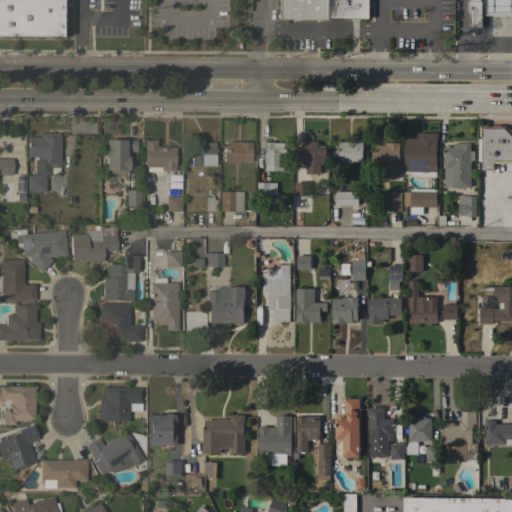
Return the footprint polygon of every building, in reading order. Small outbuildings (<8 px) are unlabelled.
[(0,0),(60,0),(60,36),(0,35),(0,0)] [(275,0),(369,0),(369,19),(275,18),(275,0)] [(511,13),(481,13),(481,27),(473,27),(473,25),(469,25),(469,13),(467,13),(467,0),(511,0),(511,13)] [(511,163),(493,163),(493,170),(482,170),(482,161),(478,161),(478,139),(477,139),(477,134),(479,134),(479,126),(493,126),(493,125),(501,125),(501,126),(506,126),(509,129),(510,129),(511,131),(511,163)] [(59,166),(58,166),(58,170),(53,173),(50,173),(50,174),(33,174),(33,159),(37,159),(37,156),(26,156),(26,136),(39,136),(40,132),(59,132),(59,166)] [(404,138),(416,138),(417,133),(437,133),(437,143),(436,143),(436,177),(427,177),(427,172),(422,172),(422,177),(416,177),(416,172),(411,172),(411,174),(405,174),(405,172),(404,172),(404,138)] [(108,173),(108,169),(104,169),(104,156),(103,156),(103,144),(104,144),(104,139),(136,139),(135,151),(129,151),(129,160),(127,160),(127,173),(108,173)] [(143,139),(155,139),(155,146),(174,146),(174,161),(175,161),(175,170),(161,170),(161,172),(145,172),(145,166),(143,166),(143,139)] [(192,165),(192,141),(214,141),(214,146),(215,165),(192,165)] [(223,161),(223,152),(226,152),(226,141),(251,141),(251,145),(250,145),(250,161),(223,161)] [(317,141),(317,146),(325,146),(325,155),(326,155),(326,165),(320,165),(320,174),(305,174),(306,164),(302,164),(302,156),(295,156),(295,145),(303,145),(303,141),(317,141)] [(265,158),(264,158),(264,153),(265,153),(265,142),(274,142),(274,143),(286,143),(286,155),(283,155),(283,171),(265,170),(265,158)] [(362,142),(362,162),(350,162),(350,163),(346,163),(346,161),(338,161),(338,142),(362,142)] [(396,177),(385,177),(385,162),(379,162),(379,167),(371,167),(371,153),(376,153),(376,145),(384,145),(384,142),(399,142),(399,146),(399,162),(397,162),(396,177)] [(470,151),(474,151),(474,160),(470,160),(470,187),(450,187),(450,186),(444,186),(444,168),(443,168),(443,147),(452,147),(452,143),(462,143),(470,143),(470,151)] [(0,157),(11,158),(11,174),(0,174),(0,157)] [(26,191),(26,174),(44,174),(44,191),(26,191)] [(276,195),(257,195),(257,182),(276,182),(276,195)] [(309,195),(301,195),(301,199),(296,199),(296,195),(294,195),(294,182),(309,182),(309,195)] [(125,189),(139,189),(139,205),(125,205),(125,189)] [(180,211),(165,210),(166,196),(167,196),(168,190),(176,190),(176,195),(180,196),(180,211)] [(219,190),(242,191),(242,210),(219,210),(219,190)] [(358,191),(358,205),(334,205),(334,191),(358,191)] [(388,191),(401,192),(401,211),(387,211),(388,191)] [(436,191),(436,207),(410,207),(410,206),(403,206),(403,192),(410,192),(410,191),(436,191)] [(216,210),(205,210),(205,196),(212,196),(212,198),(217,199),(216,210)] [(475,217),(466,217),(466,216),(458,215),(458,196),(476,196),(475,217)] [(83,261),(83,259),(70,260),(69,233),(84,233),(84,229),(94,229),(94,225),(105,224),(105,226),(114,226),(115,250),(101,250),(102,260),(83,261)] [(20,240),(26,239),(26,233),(63,230),(65,254),(46,256),(50,259),(40,272),(21,257),(20,240)] [(164,250),(179,251),(179,267),(164,267),(164,250)] [(206,252),(222,252),(222,266),(206,266),(206,252)] [(137,272),(132,272),(132,289),(131,289),(131,300),(123,300),(123,299),(102,299),(102,277),(107,277),(107,263),(121,263),(121,254),(126,254),(126,253),(136,253),(136,254),(138,254),(137,272)] [(422,271),(408,271),(408,254),(422,254),(422,271)] [(296,270),(296,255),(310,255),(310,269),(296,270)] [(0,299),(0,259),(22,259),(22,284),(34,284),(34,300),(0,299)] [(365,280),(351,280),(351,259),(365,259),(365,280)] [(289,264),(290,309),(289,309),(289,321),(273,321),(273,309),(268,309),(267,293),(263,294),(263,277),(262,277),(262,270),(277,264),(289,264)] [(402,265),(402,280),(399,280),(398,290),(388,290),(388,280),(388,265),(402,265)] [(149,282),(152,282),(152,277),(165,277),(165,282),(176,282),(177,330),(175,330),(175,331),(167,331),(167,330),(164,330),(164,324),(155,324),(155,320),(149,320),(149,282)] [(408,323),(408,305),(407,305),(407,302),(408,302),(408,280),(418,280),(418,296),(437,296),(437,302),(437,323),(408,323)] [(244,301),(243,301),(243,322),(207,322),(207,302),(206,302),(206,290),(217,290),(217,294),(227,294),(227,286),(244,287),(244,301)] [(498,308),(498,296),(493,296),(493,286),(511,286),(511,321),(493,321),(493,324),(479,324),(479,308),(498,308)] [(296,322),(295,288),(313,288),(314,302),(326,302),(326,311),(319,311),(319,322),(296,322)] [(330,323),(330,319),(331,319),(331,298),(340,298),(340,297),(346,297),(358,297),(358,299),(357,299),(357,303),(358,303),(358,305),(360,305),(360,313),(357,313),(357,320),(352,320),(352,323),(330,323)] [(401,298),(401,315),(388,315),(388,319),(383,319),(383,323),(367,323),(367,316),(368,316),(368,298),(401,298)] [(0,339),(0,324),(4,324),(4,314),(13,314),(13,304),(27,304),(27,303),(34,303),(34,322),(38,322),(38,340),(0,339)] [(129,325),(141,325),(141,341),(125,340),(125,338),(98,338),(98,303),(129,303),(129,325)] [(443,319),(443,304),(457,304),(457,319),(443,319)] [(0,385),(33,385),(33,420),(14,420),(14,424),(2,424),(2,410),(5,407),(7,407),(7,403),(10,403),(10,398),(2,398),(2,401),(0,401),(0,385)] [(97,420),(98,396),(102,396),(102,386),(140,387),(140,410),(128,410),(128,421),(97,420)] [(360,457),(343,458),(343,456),(337,456),(337,439),(336,439),(335,418),(338,418),(338,416),(344,416),(344,399),(359,398),(360,457)] [(368,407),(383,407),(383,419),(393,419),(393,441),(391,441),(391,442),(389,442),(389,458),(373,458),(373,441),(368,441),(368,407)] [(448,444),(443,444),(443,428),(442,428),(442,422),(452,422),(452,425),(458,425),(458,422),(461,422),(461,411),(475,411),(475,423),(473,424),(473,430),(471,430),(471,443),(477,443),(477,459),(457,460),(457,463),(448,463),(448,444)] [(149,445),(149,443),(146,443),(146,415),(149,415),(149,414),(167,414),(167,413),(174,413),(174,414),(177,414),(177,445),(149,445)] [(291,432),(290,432),(290,456),(286,456),(286,466),(266,466),(266,456),(258,456),(258,432),(257,432),(257,428),(259,426),(267,426),(268,427),(275,427),(275,415),(280,415),(280,414),(286,414),(286,416),(291,416),(291,432)] [(202,429),(203,429),(203,424),(204,424),(204,420),(213,420),(213,419),(230,419),(230,415),(244,415),(244,423),(242,423),(242,436),(243,436),(243,454),(230,454),(230,449),(220,449),(220,453),(202,453),(202,429)] [(296,417),(305,417),(305,416),(319,416),(319,434),(321,434),(321,436),(319,436),(319,439),(307,439),(307,452),(296,452),(296,417)] [(408,418),(416,418),(416,416),(425,416),(425,418),(431,418),(431,441),(418,441),(418,454),(406,454),(406,447),(408,443),(408,418)] [(484,420),(495,420),(495,424),(511,424),(511,446),(505,446),(505,444),(490,444),(490,445),(487,445),(487,444),(484,444),(484,420)] [(34,461),(11,470),(6,456),(0,459),(0,440),(1,440),(0,438),(18,432),(17,429),(32,423),(37,438),(27,442),(34,461)] [(143,459),(133,465),(128,457),(105,471),(100,474),(92,461),(93,460),(83,445),(97,436),(102,444),(124,430),(143,459)] [(404,459),(390,459),(390,443),(404,443),(404,459)] [(318,444),(330,444),(330,475),(329,475),(329,480),(318,480),(318,475),(318,444)] [(440,446),(440,460),(426,460),(426,446),(440,446)] [(71,459),(71,458),(85,458),(85,459),(86,459),(86,468),(85,468),(85,479),(73,479),(73,487),(54,487),(54,488),(42,488),(42,479),(39,479),(40,467),(39,467),(39,459),(71,459)] [(181,476),(165,476),(165,460),(181,460),(181,476)] [(204,461),(216,462),(215,480),(203,479),(204,461)] [(356,511),(343,511),(343,494),(356,494),(356,511)] [(12,511),(10,502),(24,498),(26,504),(32,502),(32,500),(52,496),(54,503),(57,502),(59,511),(12,511)] [(404,511),(404,498),(506,499),(511,499),(511,511),(404,511)] [(266,511),(271,499),(286,505),(283,511),(266,511)] [(75,511),(88,504),(90,507),(98,502),(104,511),(75,511)]
